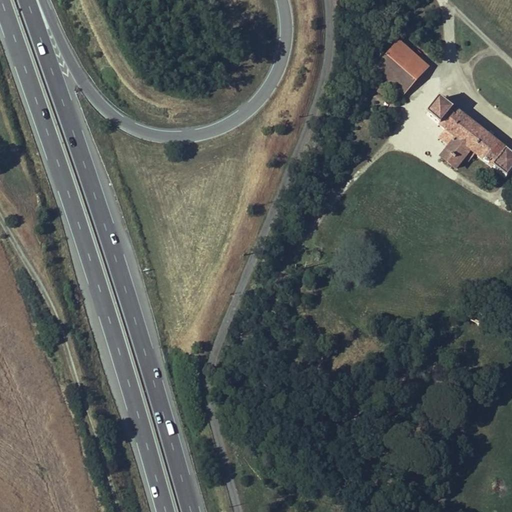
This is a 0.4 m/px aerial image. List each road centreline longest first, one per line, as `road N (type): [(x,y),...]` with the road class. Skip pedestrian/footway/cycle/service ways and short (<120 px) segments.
road 1 (unclassified): [(238,511),(205,391),(207,368),(323,79),(331,48),(328,0)]
road 2 (trunk): [(191,511),(127,293),(26,0)]
road 3 (trunk): [(0,5),(166,511)]
road 4 (trunk): [(282,0),(287,33),(262,91),(226,123),(167,136),(138,131),(92,95),(42,0)]
road 5 (track): [(109,511),(30,280),(0,224)]
